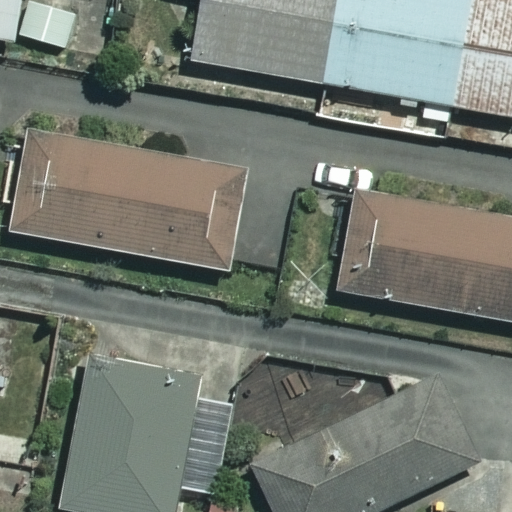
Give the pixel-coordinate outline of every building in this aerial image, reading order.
[(36,0),(0,0),(0,39),(29,45),(36,0)] [(215,18),(205,70),(428,109),(423,136),(454,142),(459,109),(511,118),(511,0),(182,0),(180,12),(215,18)] [(260,175),(43,135),(24,236),(241,276),(260,175)] [(304,193),(291,266),(351,277),(348,294),(511,324),(511,220),(368,194),(366,205),(304,193)] [(189,511),(193,495),(223,501),(241,405),(210,400),(213,388),(103,367),(75,511),(189,511)] [(391,511),(492,466),(454,383),(265,469),(284,511),(391,511)]
